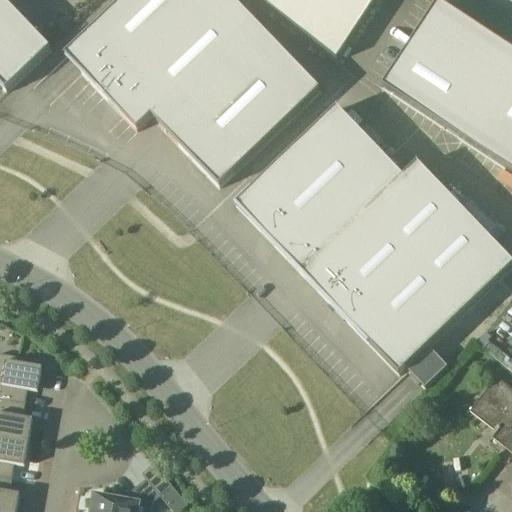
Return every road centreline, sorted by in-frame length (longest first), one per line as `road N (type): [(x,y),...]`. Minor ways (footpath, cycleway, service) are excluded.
road 1 (tertiary): [(261,511),(127,348),(64,297),(0,263)]
road 2 (residential): [(63,467),(96,476),(118,468),(122,447),(91,406),(71,409)]
